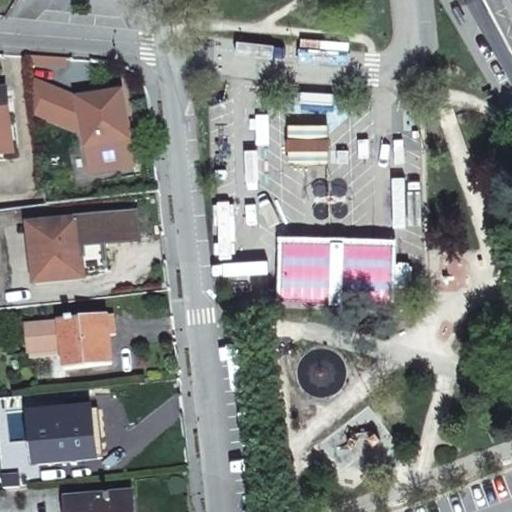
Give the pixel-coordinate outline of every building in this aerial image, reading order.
[(5,90),(0,90),(0,154),(13,153),(5,90)] [(131,141),(124,92),(77,98),(85,148),(131,141)] [(28,225),(34,281),(82,275),(76,219),(28,225)] [(23,324),(25,354),(61,351),(62,370),(110,365),(108,336),(114,335),(112,316),(72,320),(72,316),(65,316),(66,320),(23,324)] [(103,457),(98,408),(33,415),(38,462),(103,457)] [(135,511),(134,494),(72,500),(72,511),(135,511)]
